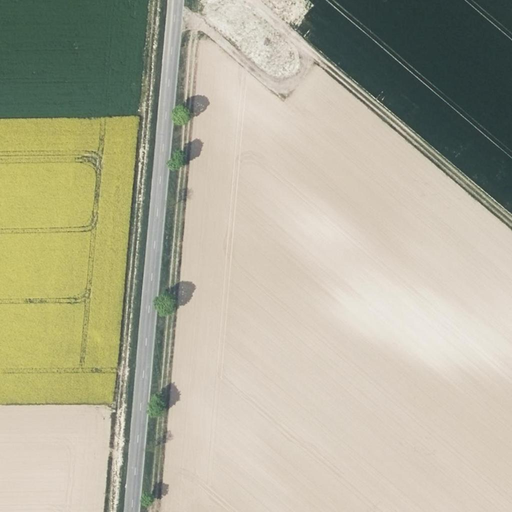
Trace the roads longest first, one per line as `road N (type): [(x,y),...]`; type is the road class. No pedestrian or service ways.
road 1 (tertiary): [(186,0),(155,280),(141,511)]
road 2 (track): [(511,230),(240,0)]
